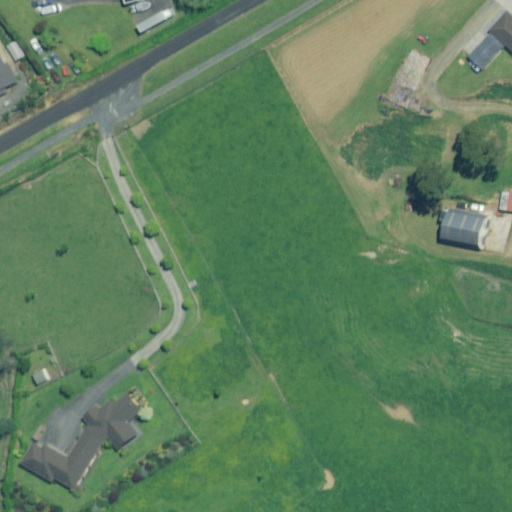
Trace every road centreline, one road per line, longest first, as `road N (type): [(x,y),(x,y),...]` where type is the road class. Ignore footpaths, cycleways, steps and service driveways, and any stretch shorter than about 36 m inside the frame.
road 1 (unclassified): [(260,0),(0,149)]
road 2 (track): [(490,0),(436,67),(431,93),(451,105),(511,108)]
